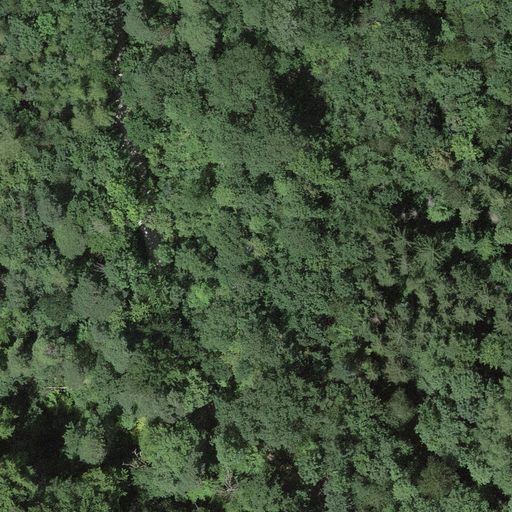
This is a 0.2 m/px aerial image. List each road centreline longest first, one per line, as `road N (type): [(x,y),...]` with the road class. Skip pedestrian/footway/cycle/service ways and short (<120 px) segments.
road 1 (track): [(328,510),(238,425),(173,348),(115,97),(111,0)]
road 2 (track): [(511,109),(453,0)]
